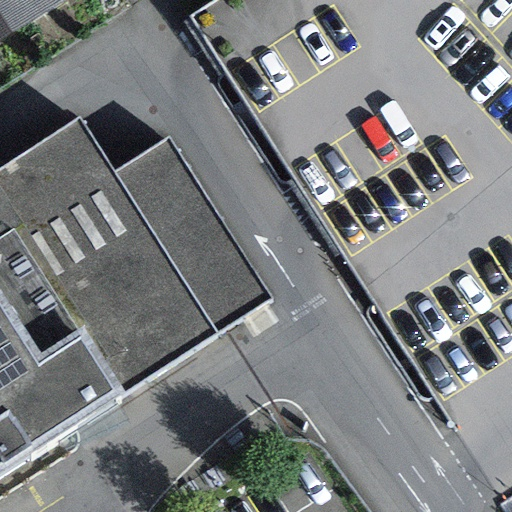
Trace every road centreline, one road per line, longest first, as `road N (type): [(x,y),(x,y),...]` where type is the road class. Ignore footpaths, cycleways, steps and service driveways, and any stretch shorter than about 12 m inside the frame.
road 1 (unknown): [(346,354),(70,507)]
road 2 (unknown): [(358,2),(135,40)]
road 3 (unknown): [(382,278),(511,201)]
